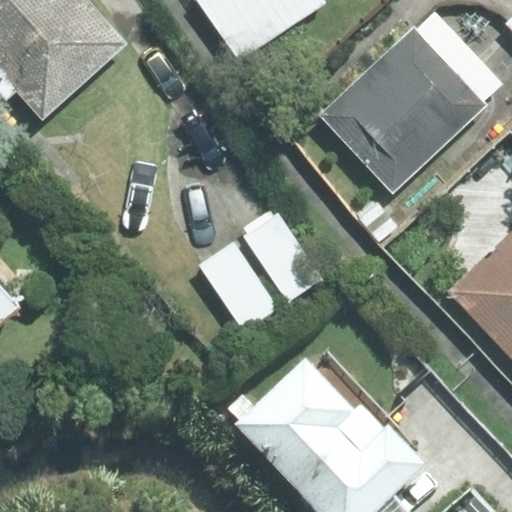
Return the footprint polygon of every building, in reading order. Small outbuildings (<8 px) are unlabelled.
[(0,0),(0,58),(48,111),(141,26),(116,0),(0,0)] [(318,0),(200,0),(239,56),(319,1),(318,0)] [(483,100),(502,83),(434,10),(321,114),(393,191),(487,105),(483,100)] [(202,258),(245,323),(323,271),(280,206),(202,258)] [(511,234),(450,292),(511,357),(511,234)] [(0,325),(20,308),(0,286),(0,325)] [(407,511),(391,494),(423,463),(324,359),(314,368),(304,357),(253,404),(243,394),(228,408),(239,419),(234,424),(317,511),(407,511)]
